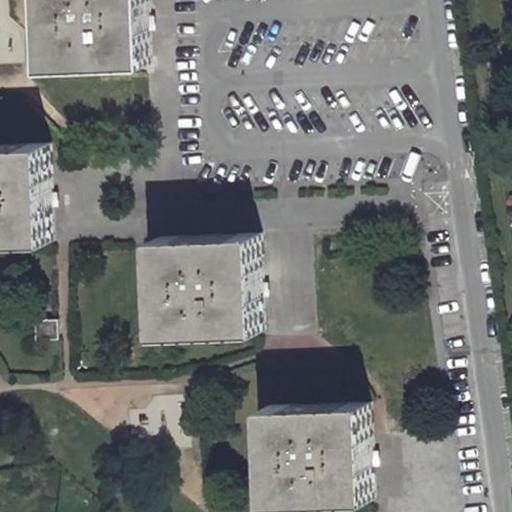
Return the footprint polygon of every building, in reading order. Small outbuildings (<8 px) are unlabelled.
[(153,0),(50,0),(53,64),(156,59),(153,0)] [(54,144),(0,145),(0,242),(58,240),(55,165),(54,144)] [(266,229),(162,234),(163,245),(166,331),(262,326),(270,326),(266,229)] [(62,317),(41,318),(41,336),(58,335),(62,335),(62,317)] [(373,401),(271,405),(275,501),(377,497),(373,401)]
